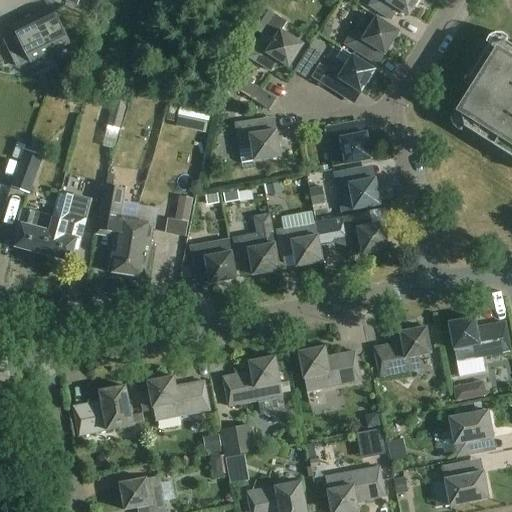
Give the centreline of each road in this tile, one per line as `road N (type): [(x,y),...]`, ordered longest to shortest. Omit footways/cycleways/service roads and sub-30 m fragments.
road 1 (unclassified): [(45,363),(427,286)]
road 2 (residential): [(427,286),(392,109)]
road 3 (residential): [(75,511),(45,363)]
road 4 (residential): [(392,109),(455,0)]
